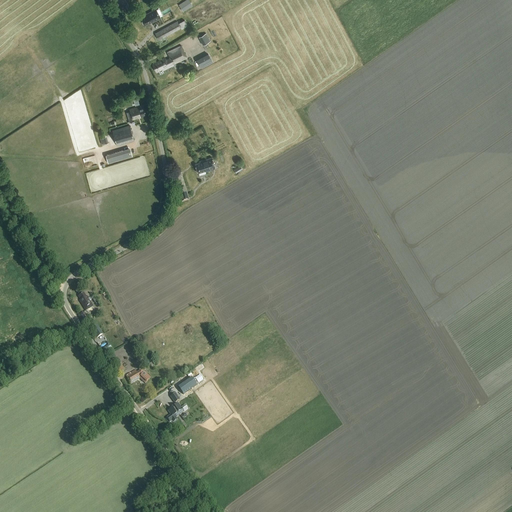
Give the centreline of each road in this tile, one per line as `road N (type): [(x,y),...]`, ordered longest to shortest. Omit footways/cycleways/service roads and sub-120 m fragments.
road 1 (unclassified): [(207,511),(64,301),(73,275),(153,229),(169,197),(144,70),(102,0)]
road 2 (track): [(64,287),(0,183)]
